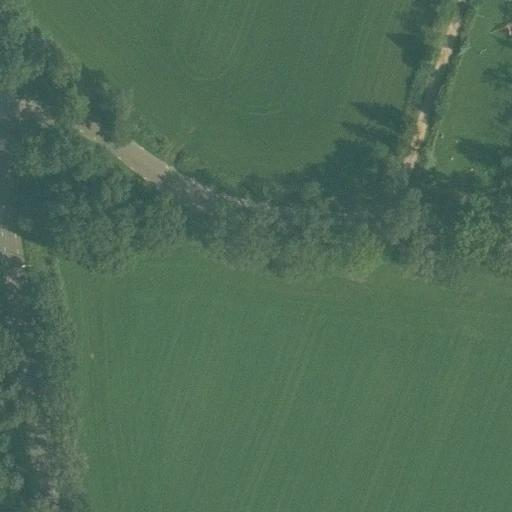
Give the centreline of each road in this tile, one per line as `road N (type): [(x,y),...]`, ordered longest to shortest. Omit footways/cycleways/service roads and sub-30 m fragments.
road 1 (unclassified): [(511,240),(272,216),(187,193),(77,116),(0,123)]
road 2 (tertiary): [(50,511),(0,193)]
road 3 (unknown): [(385,227),(453,0)]
